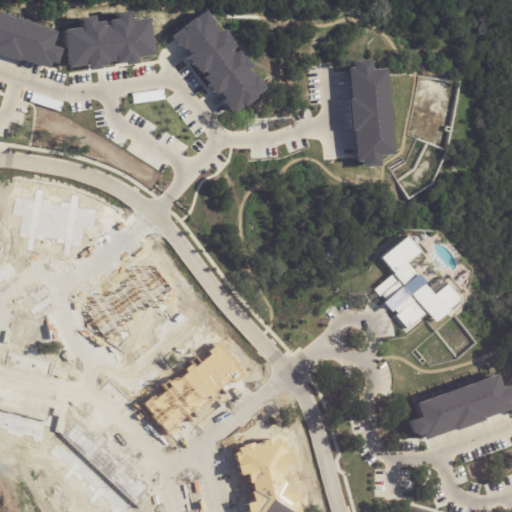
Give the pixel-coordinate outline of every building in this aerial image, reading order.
[(168,36),(198,76),(212,96),(215,94),(230,114),(262,90),(247,68),(231,47),(230,47),(203,10),(168,36)] [(151,56),(146,18),(127,20),(126,11),(113,13),(113,19),(102,21),(92,22),(91,16),(77,18),(78,27),(60,30),(66,68),(84,65),(85,70),(105,68),(104,62),(113,60),(114,66),(134,63),(133,58),(151,56)] [(0,53),(51,67),(56,48),(49,46),(53,30),(0,15),(0,53)] [(388,155),(382,69),(367,70),(366,60),(350,61),(350,67),(344,68),(351,166),(374,165),(374,156),(388,155)] [(163,100),(162,90),(131,93),(132,103),(163,100)] [(29,102),(59,111),(62,102),(32,92),(29,102)] [(406,262),(418,253),(406,237),(378,257),(391,275),(371,290),(388,313),(390,312),(404,332),(426,316),(431,323),(459,302),(446,284),(430,296),(406,262)] [(411,402),(416,418),(407,421),(412,436),(418,434),(420,439),(511,410),(511,406),(506,386),(497,388),(493,376),(411,402)]
